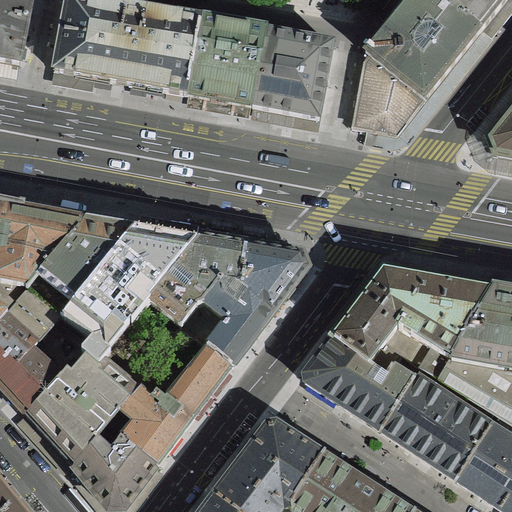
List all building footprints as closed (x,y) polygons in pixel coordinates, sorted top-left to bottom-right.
[(35,0),(0,0),(0,68),(23,72),(35,0)] [(118,88),(184,100),(197,19),(85,0),(62,0),(48,76),(118,88)] [(415,0),(376,47),(360,65),(420,106),(451,69),(478,37),(429,0),(415,0)] [(429,0),(478,37),(508,0),(429,0)] [(251,112),(266,31),(197,19),(184,100),(218,106),(251,112)] [(266,31),(251,112),(297,120),(318,124),(333,43),(266,31)] [(360,65),(349,126),(395,136),(420,106),(360,65)] [(511,159),(511,105),(500,120),(485,138),(492,156),(511,159)] [(0,302),(6,307),(87,212),(0,196),(0,302)] [(111,216),(87,212),(6,307),(4,309),(38,337),(58,313),(136,221),(111,216)] [(167,226),(136,221),(58,313),(92,338),(82,349),(85,352),(99,365),(106,356),(111,350),(109,347),(147,299),(200,232),(167,226)] [(223,236),(200,232),(147,299),(180,326),(199,301),(219,276),(240,278),(248,240),(223,236)] [(303,250),(248,240),(240,278),(219,276),(199,301),(223,319),(205,341),(241,367),(279,318),(315,271),(308,259),(303,250)] [(387,278),(332,345),(374,374),(390,354),(402,338),(456,370),(496,297),(445,288),(387,278)] [(511,299),(496,297),(456,370),(511,380),(511,299)] [(4,309),(0,313),(0,387),(3,391),(23,414),(62,370),(34,343),(38,337),(4,309)] [(191,430),(241,367),(205,341),(159,397),(139,382),(117,410),(130,421),(120,434),(161,468),(191,430)] [(348,420),(383,443),(419,386),(396,373),(391,383),(374,374),(332,345),(314,367),(304,380),(306,393),(348,420)] [(62,370),(23,414),(45,441),(67,468),(96,433),(117,410),(139,382),(106,356),(99,365),(85,352),(70,370),(66,365),(62,370)] [(404,363),(390,354),(374,374),(391,383),(396,373),(404,363)] [(511,431),(511,380),(456,370),(445,390),(511,431)] [(419,386),(383,443),(421,468),(459,493),(498,433),(421,383),(419,386)] [(212,502),(226,511),(296,511),(329,457),(305,442),(281,425),(267,429),(242,462),(212,502)] [(96,433),(67,468),(91,495),(104,511),(127,511),(142,493),(161,468),(120,434),(112,446),(96,433)] [(511,511),(511,442),(498,433),(459,493),(487,511),(511,511)] [(411,511),(375,488),(329,457),(296,511),(411,511)] [(19,511),(14,505),(0,488),(0,511),(19,511)] [(226,511),(212,502),(204,511),(226,511)]
